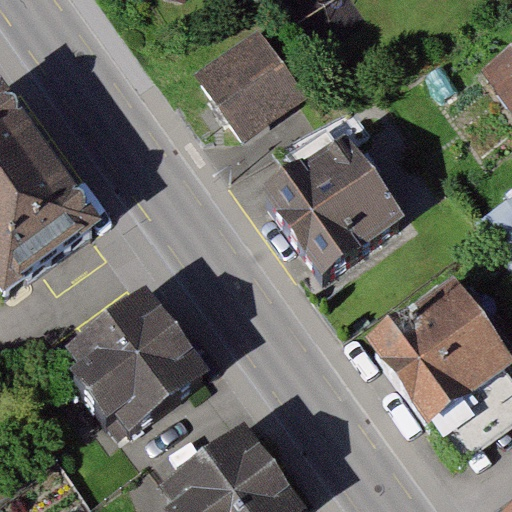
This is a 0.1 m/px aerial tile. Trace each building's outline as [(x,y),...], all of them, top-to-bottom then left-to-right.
[(262,41),(192,86),(238,156),(307,111),(262,41)] [(511,56),(480,77),(511,126),(511,56)] [(111,243),(9,96),(0,101),(0,284),(15,305),(111,243)] [(336,154),(246,217),(307,305),(397,242),(336,154)] [(442,292),(352,354),(414,442),(504,380),(442,292)] [(154,317),(67,375),(122,455),(212,397),(154,317)] [(297,511),(251,444),(163,503),(168,511),(297,511)]
